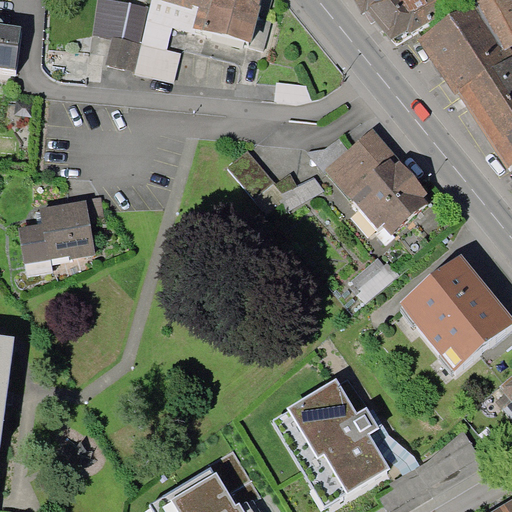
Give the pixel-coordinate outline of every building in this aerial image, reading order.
[(260,23),(266,0),(161,0),(161,3),(151,0),(149,0),(143,23),(132,77),(170,86),(176,58),(164,55),(170,30),(260,54),(267,25),(260,23)] [(351,0),(361,16),(363,14),(394,48),(450,14),(442,0),(351,0)] [(501,51),(511,45),(511,12),(505,0),(484,0),(472,7),(420,41),(458,98),(509,64),(501,51)] [(0,75),(12,77),(18,36),(0,33),(0,75)] [(105,68),(121,72),(127,46),(111,42),(105,68)] [(511,68),(509,64),(458,98),(507,174),(511,170),(511,68)] [(293,107),(309,104),(303,90),(275,87),(273,105),(293,107)] [(422,199),(368,137),(348,155),(336,142),(323,153),(335,167),(326,175),(353,206),(352,207),(375,234),(382,228),(390,238),(425,208),(419,202),(422,199)] [(254,205),(274,188),(245,155),(225,172),(254,205)] [(274,188),(254,205),(265,219),(280,206),(279,205),(283,201),(289,209),(319,192),(311,181),(292,190),(286,179),(274,188)] [(68,261),(90,257),(82,210),(49,215),(47,213),(33,216),(36,233),(17,236),(25,281),(50,277),(47,261),(67,258),(68,261)] [(409,258),(421,247),(408,232),(396,243),(409,258)] [(384,275),(374,264),(350,285),(360,296),(384,275)] [(484,352),(509,331),(457,267),(401,313),(453,377),(484,352)] [(0,432),(4,399),(11,348),(0,346),(0,432)] [(306,370),(310,386),(333,366),(328,360),(326,360),(326,356),(319,356),(319,360),(317,360),(306,370)] [(511,386),(502,395),(511,406),(511,386)] [(399,511),(393,502),(417,488),(399,457),(355,483),(364,498),(355,503),(360,511),(399,511)] [(231,490),(239,487),(230,464),(217,468),(219,474),(210,478),(221,506),(235,501),(231,490)]
